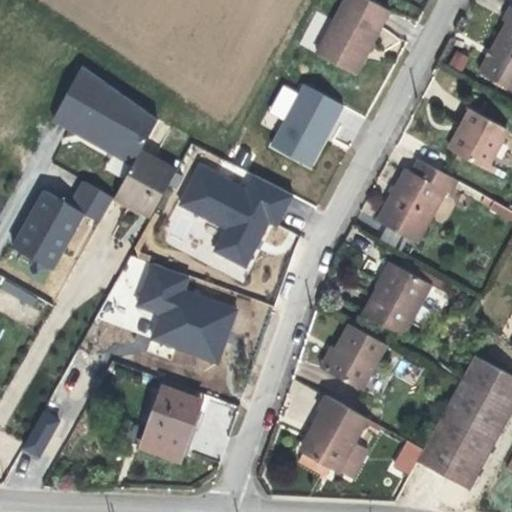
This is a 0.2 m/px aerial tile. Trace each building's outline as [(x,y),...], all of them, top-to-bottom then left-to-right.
[(359,0),(348,0),(316,58),(356,80),(389,17),(359,0)] [(499,21),(472,71),(510,92),(511,88),(511,10),(501,5),(494,18),(499,21)] [(447,65),(463,71),(469,55),(453,49),(447,65)] [(268,148),(312,169),(344,104),(301,84),(297,91),(282,83),(268,112),(282,119),(268,148)] [(466,102),(444,142),(480,162),(484,155),(501,121),(466,102)] [(197,150),(175,207),(222,225),(211,254),(254,270),(286,188),(238,170),(240,166),(197,150)] [(401,163),(374,214),(414,236),(440,186),(446,189),(453,174),(415,154),(408,167),(401,163)] [(484,155),(480,162),(487,166),(491,159),(484,155)] [(137,156),(110,205),(133,218),(136,213),(148,220),(173,176),(137,156)] [(385,258),(359,308),(399,330),(426,279),(385,258)] [(148,341),(219,363),(237,305),(186,289),(190,276),(146,262),(132,307),(157,314),(148,341)] [(117,276),(61,376),(87,390),(107,355),(95,349),(109,323),(103,319),(125,280),(117,276)] [(334,345),(322,367),(358,387),(383,340),(346,320),(334,345)] [(328,342),(317,365),(322,367),(334,345),(328,342)] [(421,445),(415,456),(467,485),(511,404),(511,371),(473,350),(457,379),(421,445)] [(171,392),(145,449),(175,463),(201,406),(171,392)] [(314,426),(296,459),(315,470),(320,460),(336,468),(338,465),(351,439),(364,415),(321,392),(314,405),(318,408),(309,423),(314,426)] [(314,405),(306,421),(309,423),(318,408),(314,405)] [(40,459),(60,418),(42,409),(22,450),(40,459)] [(351,439),(338,465),(352,473),(366,447),(351,439)] [(511,448),(496,476),(509,483),(511,475),(511,448)]
